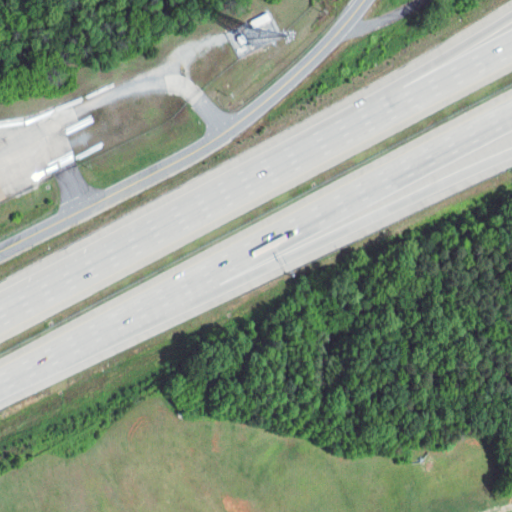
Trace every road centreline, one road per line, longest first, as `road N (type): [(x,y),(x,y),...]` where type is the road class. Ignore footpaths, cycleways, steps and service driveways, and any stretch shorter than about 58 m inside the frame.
road 1 (motorway): [(511,46),(0,331)]
road 2 (motorway): [(0,378),(511,108)]
road 3 (motorway): [(0,385),(511,152)]
road 4 (residential): [(0,237),(258,101),(334,41),(361,0)]
road 5 (motorway): [(511,17),(326,145)]
